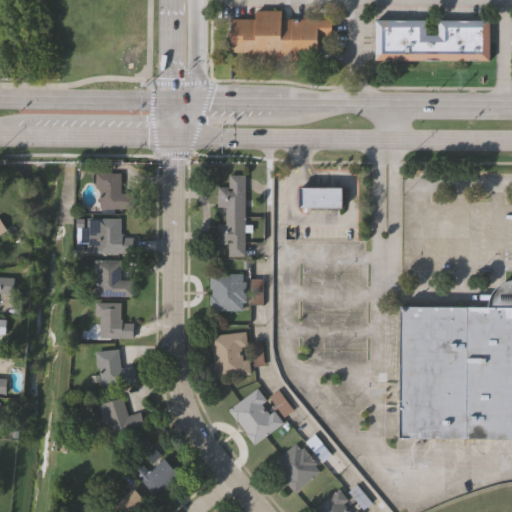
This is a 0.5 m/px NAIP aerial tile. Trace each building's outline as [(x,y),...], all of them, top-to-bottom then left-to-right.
[(286,60),(243,59),(243,51),(230,51),(230,38),(228,38),(229,31),(230,31),(230,18),(254,18),(254,10),(281,10),(281,18),(287,18),(286,60)] [(287,18),(286,60),(317,60),(317,35),(331,35),(332,18),(287,18)] [(486,61),(372,60),(373,20),(424,20),(424,35),(435,35),(435,21),(486,21),(486,61)] [(133,208),(97,208),(97,173),(120,173),(120,193),(133,193),(133,208)] [(229,174),(244,175),(244,256),(227,256),(227,243),(231,243),(231,240),(226,240),(226,243),(217,243),(217,224),(225,224),(225,207),(217,207),(217,187),(227,187),(227,191),(232,191),(232,188),(229,188),(229,174)] [(340,186),(341,207),(296,207),(296,186),(340,186)] [(88,252),(88,219),(121,219),(121,252),(88,252)] [(95,296),(95,260),(119,260),(119,281),(132,281),(132,296),(95,296)] [(244,271),(244,280),(247,280),(247,300),(244,300),(244,309),(212,308),(212,293),(214,293),(214,287),(211,287),(211,271),(244,271)] [(252,277),(264,277),(264,303),(252,303),(252,277)] [(489,308),(489,305),(490,300),(491,297),(492,295),(493,293),(495,290),(498,287),(500,285),(504,283),(508,281),(511,280),(511,439),(400,439),(401,307),(489,308)] [(132,338),(95,338),(95,302),(120,302),(120,322),(132,322),(132,338)] [(248,330),(249,345),(243,345),(245,358),(251,357),(252,372),(218,376),(214,348),(212,348),(211,334),(248,330)] [(135,382),(100,386),(96,352),(118,350),(120,368),(133,366),(135,382)] [(0,394),(8,395),(8,381),(0,380),(0,394)] [(284,421),(255,443),(247,433),(248,432),(239,419),(237,420),(229,409),(259,387),(267,399),(262,402),(271,413),(275,410),(284,421)] [(99,402),(123,398),(126,415),(141,412),(144,429),(106,437),(99,402)] [(324,460),(307,440),(316,432),(333,452),(324,460)] [(305,446),(318,462),(316,463),(322,470),(297,491),(287,479),(288,478),(284,473),(282,474),(272,462),(298,441),(303,447),(305,446)] [(155,493),(140,477),(163,456),(178,472),(155,493)] [(110,511),(109,510),(135,487),(149,503),(139,511),(110,511)] [(314,511),(313,510),(340,487),(350,498),(345,502),(354,511),(358,508),(361,511),(314,511)]
